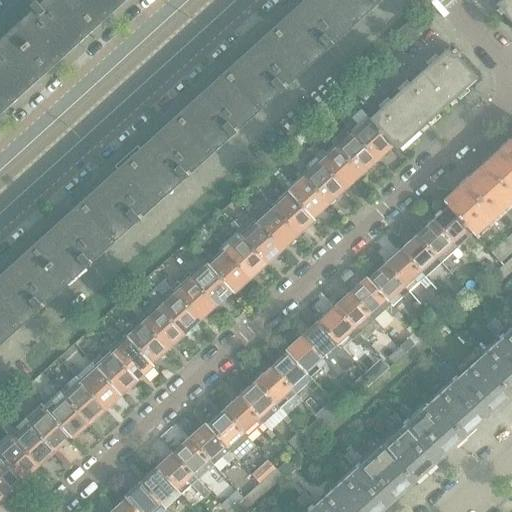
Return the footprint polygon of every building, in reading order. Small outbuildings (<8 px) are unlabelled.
[(46,66),(94,23),(73,0),(44,0),(39,5),(36,1),(30,5),(34,9),(12,29),(46,66)] [(73,0),(94,23),(119,0),(73,0)] [(351,22),(331,0),(304,0),(271,30),(303,66),(325,46),(328,49),(333,44),(330,41),(351,22)] [(331,0),(351,22),(373,2),(376,6),(381,1),(380,0),(331,0)] [(511,0),(501,0),(495,5),(496,6),(499,9),(496,11),(500,15),(502,13),(511,23),(511,0)] [(422,34),(419,31),(410,21),(398,31),(410,45),(422,34)] [(0,108),(46,66),(12,29),(0,39),(0,108)] [(303,66),(271,30),(223,74),(255,109),(277,89),(280,93),(286,88),(282,85),(303,66)] [(429,66),(420,74),(448,105),(456,98),(457,97),(467,88),(477,79),(456,55),(459,53),(455,49),(452,51),(449,48),(449,47),(438,57),(429,66)] [(255,109),(223,74),(174,118),(207,153),(228,133),(231,137),(237,132),(234,129),(255,109)] [(371,118),(369,119),(393,145),(398,150),(409,140),(419,131),(427,124),(428,123),(438,114),(448,105),(420,74),(409,83),(400,92),(390,101),(381,109),(371,118)] [(393,145),(369,119),(360,127),(348,115),(341,121),(347,127),(376,160),(383,154),(384,156),(391,149),(390,148),(393,145)] [(207,153),(174,118),(140,149),(137,146),(124,158),(159,196),(180,177),(183,180),(189,175),(186,172),(207,153)] [(376,160),(347,127),(331,142),(336,148),(360,175),(367,169),(368,170),(375,163),(374,162),(376,160)] [(360,175),(336,148),(328,155),(322,149),(318,152),(312,145),(307,149),(321,162),(345,189),(351,183),(352,184),(359,178),(358,177),(360,175)] [(511,152),(505,145),(485,164),(511,194),(511,152)] [(345,189),(321,162),(310,172),(296,156),(290,162),(304,177),(305,177),(328,204),(334,198),(336,199),(343,193),(342,192),(345,189)] [(159,196),(124,158),(115,166),(117,169),(78,204),(110,240),(132,221),(135,224),(141,219),(138,216),(159,196)] [(511,202),(511,194),(485,164),(464,182),(485,205),(488,203),(498,214),(511,202)] [(328,204),(305,177),(304,177),(295,185),(290,180),(288,182),(281,175),(276,179),(287,191),(288,190),(313,218),(318,213),(319,214),(327,207),(326,206),(328,204)] [(498,214),(488,203),(485,205),(464,182),(443,201),(449,208),(474,235),(498,214)] [(313,218),(288,190),(287,191),(276,201),(267,191),(262,195),(268,202),(298,235),(305,228),(306,229),(313,223),(312,222),(314,220),(313,218)] [(298,235),(268,202),(260,210),(257,213),(250,206),(246,209),(253,217),(281,249),(289,243),(290,244),(297,237),(296,236),(298,235)] [(110,240),(78,204),(31,248),(63,283),(84,265),(87,268),(92,263),(89,260),(110,240)] [(474,235),(449,208),(443,213),(442,212),(435,218),(436,219),(433,222),(458,249),(474,235)] [(281,249),(253,217),(240,228),(234,220),(230,224),(237,232),(265,264),(273,257),(273,258),(281,252),(280,251),(281,249)] [(458,249),(433,222),(427,227),(426,226),(419,233),(420,234),(417,236),(442,264),(458,249)] [(265,264),(237,232),(221,246),(226,252),(249,278),(256,272),(257,273),(264,267),(263,266),(265,264)] [(442,264),(417,236),(411,242),(410,241),(402,247),(404,249),(401,251),(425,279),(442,264)] [(511,252),(511,245),(506,239),(501,244),(510,254),(511,252)] [(510,254),(501,244),(496,248),(505,259),(510,254)] [(63,283),(31,248),(0,275),(0,310),(14,327),(36,308),(39,311),(44,306),(41,303),(63,283)] [(505,259),(496,248),(490,253),(500,263),(505,259)] [(425,279),(401,251),(395,256),(394,255),(386,262),(388,263),(385,266),(410,293),(425,279)] [(249,278),(226,252),(216,261),(211,255),(204,261),(208,265),(231,291),(233,293),(240,287),(241,288),(248,281),(247,280),(249,278)] [(469,261),(462,254),(457,258),(464,265),(469,261)] [(189,270),(182,262),(179,265),(186,272),(189,270)] [(511,272),(511,269),(506,264),(503,267),(502,268),(509,275),(511,272)] [(231,291),(208,265),(192,279),(216,305),(222,300),(223,301),(230,295),(229,293),(231,291)] [(410,293),(385,266),(379,271),(378,270),(370,277),(371,278),(369,280),(392,305),(394,307),(410,293)] [(493,275),(497,272),(491,266),(482,274),(487,280),(488,279),(493,275)] [(509,275),(502,268),(497,271),(505,279),(509,275)] [(505,279),(497,271),(497,272),(493,275),(500,283),(505,279)] [(485,280),(478,272),(473,278),(479,285),(485,280)] [(216,305),(192,279),(186,273),(170,288),(199,320),(206,314),(207,316),(214,309),(213,308),(216,305)] [(500,283),(493,275),(488,279),(496,287),(500,283)] [(392,305),(369,280),(367,278),(360,285),(359,283),(352,290),(353,291),(351,293),(375,320),(385,312),(391,318),(393,315),(398,321),(402,317),(391,305),(392,305)] [(510,299),(511,297),(511,279),(501,290),(510,299)] [(199,320),(170,288),(162,296),(155,288),(148,295),(154,302),(183,334),(189,329),(190,330),(198,324),(197,323),(199,320)] [(456,309),(467,298),(470,296),(465,290),(450,303),(456,309)] [(375,320),(351,293),(344,299),(343,298),(335,304),(337,306),(334,308),(364,341),(377,329),(382,335),(386,332),(375,320)] [(183,334),(154,302),(142,313),(137,307),(132,311),(143,323),(144,323),(167,349),(173,343),(174,345),(182,338),(180,337),(183,334)] [(364,341),(334,308),(328,314),(326,313),(319,319),(320,320),(319,322),(343,349),(352,341),(358,347),(364,341)] [(0,340),(14,327),(0,310),(0,340)] [(118,317),(112,310),(106,315),(113,322),(118,317)] [(444,318),(437,310),(432,316),(439,323),(444,318)] [(144,323),(143,323),(133,332),(127,325),(125,327),(119,319),(115,323),(130,339),(129,340),(151,364),(151,363),(157,358),(158,359),(165,353),(164,352),(167,349),(144,323)] [(503,329),(494,319),(490,323),(499,333),(503,329)] [(424,338),(434,327),(428,321),(417,331),(424,338)] [(343,349),(319,322),(312,328),(311,327),(303,334),(304,335),(302,337),(332,370),(347,356),(342,350),(343,349)] [(499,333),(490,323),(485,327),(494,337),(499,333)] [(511,392),(511,329),(480,359),(511,394),(511,392)] [(151,364),(129,340),(119,348),(114,342),(111,345),(104,337),(101,340),(113,354),(112,354),(136,381),(144,374),(145,375),(152,368),(151,367),(153,365),(151,363),(151,364)] [(338,375),(332,370),(302,337),(295,343),(294,342),(287,348),(288,350),(286,351),(288,353),(310,378),(311,378),(320,369),(326,375),(328,373),(334,379),(338,375)] [(415,345),(409,338),(400,347),(406,353),(409,350),(415,345)] [(427,348),(421,341),(420,340),(415,345),(422,353),(427,348)] [(422,353),(415,345),(409,350),(416,357),(422,353)] [(404,355),(406,353),(400,347),(388,358),(393,364),(397,361),(399,359),(404,355)] [(416,357),(409,350),(406,353),(404,355),(411,362),(416,357)] [(136,381),(112,354),(102,363),(97,357),(95,359),(88,352),(85,354),(91,362),(120,395),(128,388),(129,389),(136,383),(135,382),(136,381)] [(310,378),(288,353),(282,358),(281,357),(273,364),(275,365),(272,368),(296,395),(313,380),(311,378),(310,378)] [(411,362),(404,355),(399,359),(406,367),(411,362)] [(406,367),(399,359),(397,361),(393,364),(400,372),(403,369),(406,367)] [(511,394),(480,359),(432,401),(464,436),(511,394)] [(120,395),(91,362),(78,374),(71,366),(68,369),(76,377),(104,409),(112,403),(112,404),(120,397),(119,396),(120,395)] [(456,372),(448,363),(444,368),(452,376),(456,372)] [(400,372),(393,364),(389,368),(388,369),(395,377),(400,372)] [(54,373),(49,368),(43,373),(48,379),(54,373)] [(296,395),(272,368),(266,373),(265,372),(257,378),(258,380),(256,382),(281,409),(296,395)] [(452,376),(444,368),(439,372),(447,380),(452,376)] [(395,377),(388,369),(383,374),(390,381),(395,377)] [(390,381),(383,374),(377,378),(384,386),(390,381)] [(104,409),(76,377),(59,392),(88,424),(96,418),(104,412),(103,411),(104,409)] [(384,386),(377,378),(373,382),(372,383),(379,391),(380,390),(384,386)] [(281,409),(256,382),(250,388),(248,387),(241,393),(242,395),(239,397),(264,424),(281,409)] [(379,391),(372,383),(367,388),(374,396),(379,391)] [(374,396),(367,388),(361,393),(368,400),(374,396)] [(88,424),(59,392),(48,402),(41,395),(37,399),(42,404),(71,436),(70,437),(72,439),(79,432),(80,433),(88,427),(87,426),(88,424)] [(368,400),(361,393),(357,397),(356,397),(363,405),(368,400)] [(264,424),(239,397),(234,402),(232,401),(225,408),(226,409),(223,412),(248,439),(264,424)] [(363,405),(356,397),(351,402),(358,410),(363,405)] [(464,436),(432,401),(383,445),(414,481),(464,436)] [(358,410),(351,402),(347,405),(345,407),(352,415),(354,413),(358,410)] [(338,412),(330,403),(320,411),(329,420),(338,412)] [(71,436),(42,404),(25,419),(30,425),(31,424),(55,451),(61,446),(62,447),(69,440),(68,439),(70,437),(71,436)] [(410,414),(403,406),(399,409),(406,418),(410,414)] [(352,415),(345,407),(341,411),(340,412),(347,420),(352,415)] [(248,439),(223,412),(217,417),(216,416),(209,423),(210,424),(208,426),(232,453),(248,439)] [(347,420),(340,412),(335,417),(342,424),(347,420)] [(402,421),(395,414),(390,418),(397,426),(402,421)] [(291,421),(285,415),(282,418),(287,425),(291,421)] [(342,424),(335,417),(330,421),(336,429),(342,424)] [(308,440),(323,426),(324,426),(318,419),(302,433),(308,440)] [(336,429),(330,421),(326,425),(324,426),(331,434),(333,433),(336,429)] [(55,451),(31,424),(30,425),(20,433),(15,427),(12,430),(5,422),(2,425),(14,439),(38,466),(45,460),(46,461),(53,455),(52,454),(55,451)] [(242,464),(232,453),(208,426),(206,424),(199,431),(198,429),(190,436),(191,437),(189,439),(213,465),(223,457),(229,464),(232,461),(239,468),(242,464)] [(275,436),(268,429),(265,433),(271,440),(275,436)] [(296,451),(306,441),(298,432),(288,442),(296,451)] [(38,466),(14,439),(3,450),(0,446),(0,455),(22,480),(28,475),(30,476),(37,469),(36,468),(38,466)] [(213,465),(189,439),(183,445),(182,444),(174,451),(175,452),(173,454),(197,480),(213,465)] [(379,511),(414,481),(383,445),(336,487),(357,511),(379,511)] [(357,463),(348,453),(343,457),(352,467),(357,463)] [(197,480),(173,454),(166,460),(165,459),(158,465),(159,467),(157,468),(181,495),(191,485),(204,499),(210,493),(197,480)] [(22,480),(0,455),(0,487),(6,495),(12,489),(14,490),(21,484),(20,483),(22,480)] [(270,474),(275,469),(267,461),(251,475),(259,484),(259,483),(265,479),(270,474)] [(181,495),(157,468),(150,474),(149,473),(142,480),(143,481),(141,483),(165,509),(181,495)] [(283,477),(276,469),(275,469),(270,474),(277,482),(283,477)] [(277,482),(270,474),(265,479),(272,487),(277,482)] [(272,487),(265,479),(259,483),(267,492),(272,487)] [(167,511),(165,509),(141,483),(134,489),(133,488),(126,494),(127,496),(125,497),(126,499),(137,511),(167,511)] [(267,492),(259,483),(259,484),(254,488),(261,496),(267,492)] [(357,511),(336,487),(308,511),(357,511)] [(261,496),(254,488),(252,491),(249,493),(256,501),(259,498),(261,496)] [(256,501),(249,493),(243,498),(251,506),(256,501)] [(312,501),(305,493),(300,497),(308,505),(312,501)] [(308,505),(300,497),(296,501),(304,509),(308,505)] [(251,506),(243,498),(238,503),(245,511),(251,506)] [(137,511),(126,499),(120,505),(119,504),(112,510),(113,511),(112,511),(137,511)] [(243,511),(245,511),(238,503),(233,508),(236,511),(243,511)]
